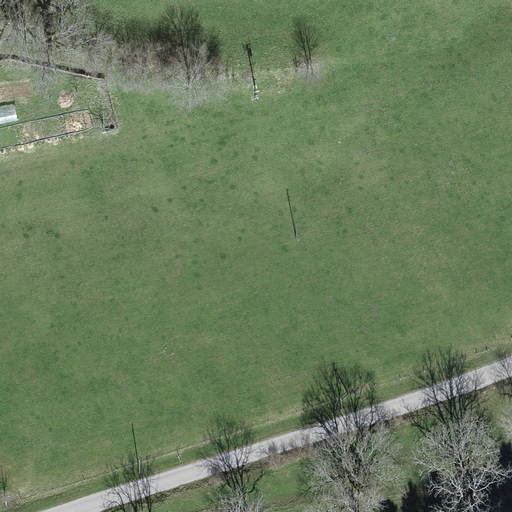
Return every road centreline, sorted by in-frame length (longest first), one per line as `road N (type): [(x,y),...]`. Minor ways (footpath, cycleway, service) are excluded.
road 1 (unclassified): [(511,364),(71,511)]
road 2 (track): [(0,173),(161,130),(318,102)]
road 3 (track): [(300,511),(511,473)]
